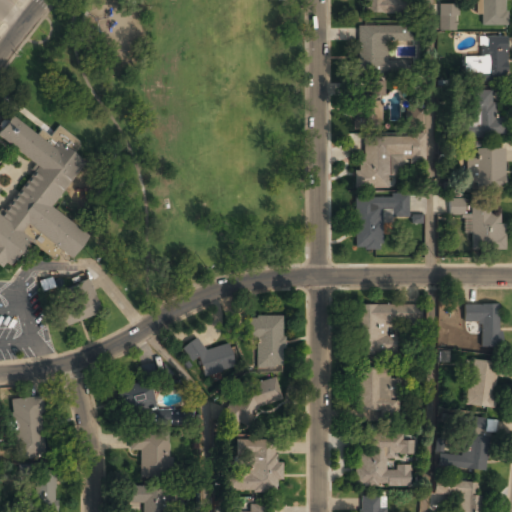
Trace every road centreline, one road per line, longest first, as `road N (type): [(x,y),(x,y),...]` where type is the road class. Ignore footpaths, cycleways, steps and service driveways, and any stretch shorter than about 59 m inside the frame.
road 1 (residential): [(511,277),(250,284),(182,306),(101,355),(0,376)]
road 2 (residential): [(317,0),(319,511)]
road 3 (residential): [(71,366),(93,495)]
